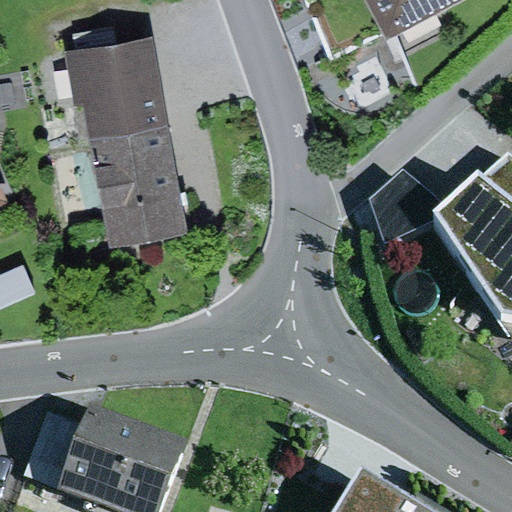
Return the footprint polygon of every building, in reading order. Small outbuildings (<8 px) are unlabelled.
[(304,0),(329,62),(384,35),(386,39),(463,0),(304,0)] [(67,23),(26,31),(29,50),(71,42),(67,23)] [(66,56),(18,64),(26,115),(84,105),(89,140),(170,127),(154,36),(65,51),(66,56)] [(13,84),(0,85),(0,106),(16,104),(13,84)] [(170,127),(89,140),(108,247),(188,233),(170,127)] [(511,163),(509,160),(434,232),(501,335),(511,336),(511,163)] [(0,206),(10,202),(0,180),(0,206)] [(170,511),(189,454),(91,418),(84,434),(61,497),(58,503),(81,511),(170,511)] [(61,497),(84,434),(47,420),(25,482),(61,497)] [(405,511),(360,485),(343,511),(405,511)]
